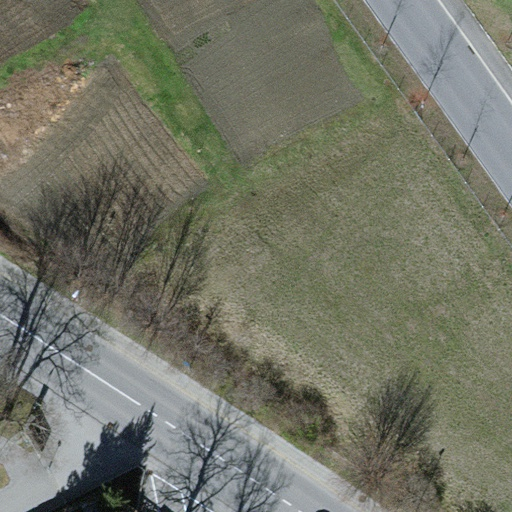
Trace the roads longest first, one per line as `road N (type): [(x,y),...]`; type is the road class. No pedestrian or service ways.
road 1 (tertiary): [(0,320),(295,511)]
road 2 (residential): [(415,0),(511,136)]
